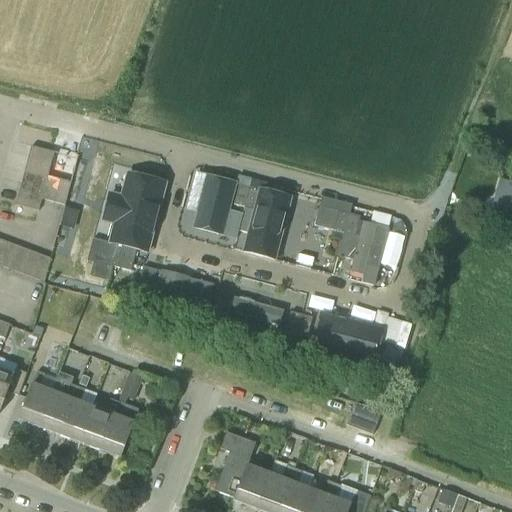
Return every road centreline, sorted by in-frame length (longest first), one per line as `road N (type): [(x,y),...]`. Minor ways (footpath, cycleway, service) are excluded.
road 1 (residential): [(178,154),(162,214),(164,240),(370,297),(398,292),(427,215)]
road 2 (residential): [(427,215),(178,154)]
road 3 (residential): [(178,154),(8,109)]
road 4 (residential): [(157,511),(201,389)]
